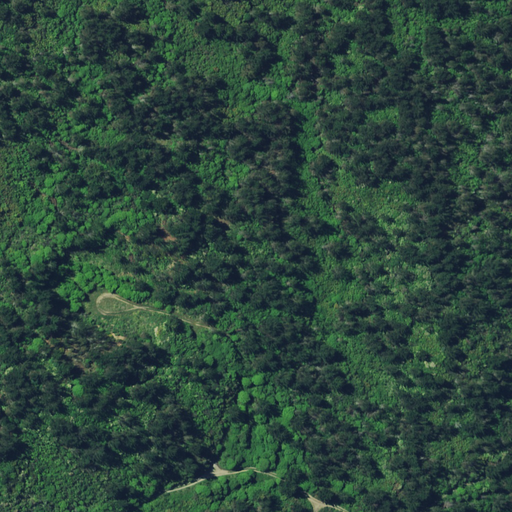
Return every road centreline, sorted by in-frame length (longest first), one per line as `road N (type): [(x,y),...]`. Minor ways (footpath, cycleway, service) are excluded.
road 1 (track): [(330,511),(236,478),(172,486),(130,511)]
road 2 (track): [(511,441),(481,475),(398,511)]
